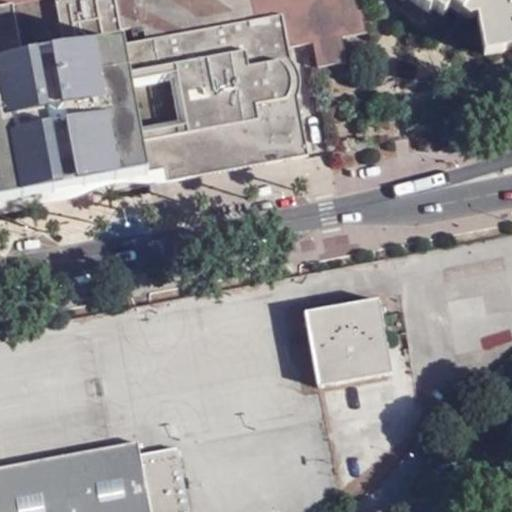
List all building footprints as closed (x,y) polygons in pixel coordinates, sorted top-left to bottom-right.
[(169,186),(310,161),(300,103),(302,100),(305,91),(304,84),(302,76),(298,67),(293,63),(292,59),(246,29),(148,46),(127,50),(124,33),(117,0),(55,0),(0,10),(0,215),(34,210),(33,198),(40,197),(39,182),(57,185),(68,185),(79,182),(87,179),(99,172),(103,186),(108,185),(111,196),(151,189),(150,178),(167,175),(169,186)] [(117,0),(124,33),(145,31),(148,46),(246,29),(284,21),(290,52),(313,47),(318,72),(348,67),(344,42),(367,38),(358,0),(117,0)] [(500,45),(511,43),(511,0),(406,0),(420,10),(424,5),(435,13),(444,0),(454,0),(470,11),(466,18),(473,55),(501,50),(500,45)] [(246,29),(292,59),(290,52),(284,21),(246,29)] [(40,197),(103,186),(99,172),(87,179),(79,182),(68,185),(57,185),(39,182),(40,197)] [(151,189),(169,186),(167,175),(150,178),(151,189)] [(383,300),(310,314),(324,387),(397,372),(383,300)] [(0,511),(188,511),(177,449),(140,456),(138,442),(0,468),(0,511)]
